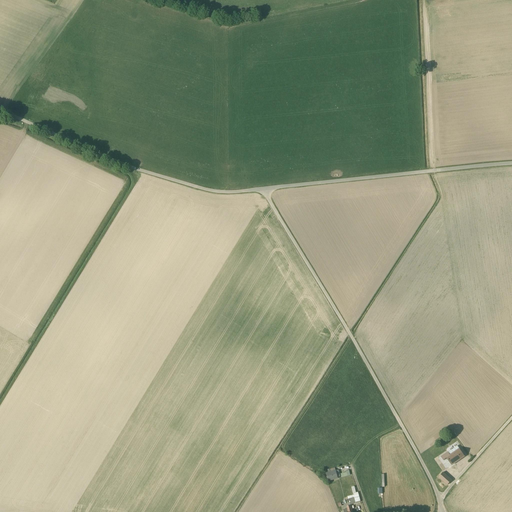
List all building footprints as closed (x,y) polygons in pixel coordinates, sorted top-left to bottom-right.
[(447,452),(441,457),(443,460),(446,458),(451,465),(464,456),(459,448),(449,455),(447,452)] [(340,477),(338,467),(335,468),(327,469),(328,472),(325,473),(328,482),(338,479),(338,477),(340,477)] [(442,473),(438,477),(447,485),(451,481),(442,473)] [(354,487),(351,487),(355,503),(360,502),(358,492),(356,493),(354,487)] [(353,494),(350,494),(350,496),(347,497),(348,499),(346,500),(347,503),(349,503),(350,505),(355,503),(353,494)]
